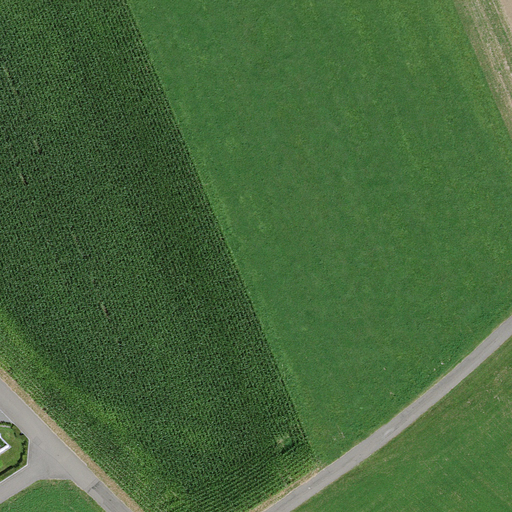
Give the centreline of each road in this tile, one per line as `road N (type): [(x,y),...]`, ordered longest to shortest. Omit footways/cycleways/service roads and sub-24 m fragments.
road 1 (track): [(267,511),(511,310)]
road 2 (unclassified): [(145,511),(69,455),(0,385)]
